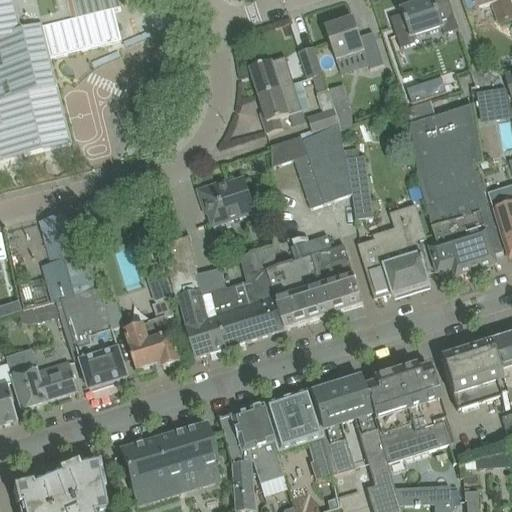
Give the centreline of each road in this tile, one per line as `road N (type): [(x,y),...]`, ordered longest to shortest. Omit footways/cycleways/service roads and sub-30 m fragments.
road 1 (tertiary): [(0,456),(511,294)]
road 2 (residential): [(0,210),(160,172),(185,154),(209,129),(221,94),(213,24)]
